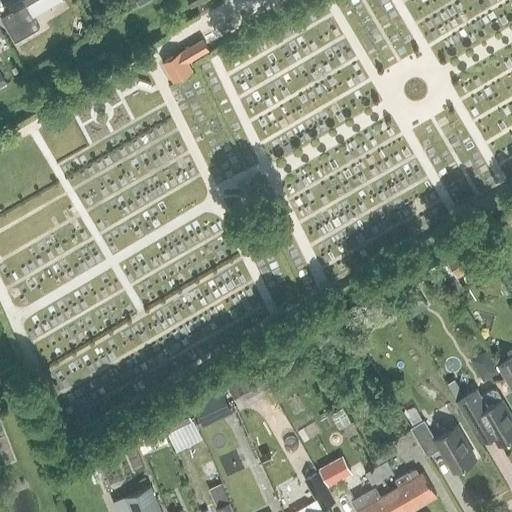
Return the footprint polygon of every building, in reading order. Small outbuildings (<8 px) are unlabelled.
[(7,0),(13,10),(0,17),(15,42),(39,28),(25,4),(30,0),(7,0)] [(188,62),(208,50),(202,39),(162,62),(173,82),(193,70),(188,62)] [(266,190),(257,174),(241,183),(250,199),(266,190)] [(458,278),(479,265),(469,249),(448,262),(458,278)] [(411,318),(428,307),(419,293),(416,295),(410,285),(396,295),(411,318)] [(473,357),(484,377),(498,369),(486,349),(473,357)] [(511,356),(497,365),(511,390),(511,356)] [(241,407),(269,393),(256,367),(228,382),(241,407)] [(196,410),(204,426),(233,412),(221,388),(192,402),(196,410)] [(511,436),(511,416),(497,391),(493,390),(481,396),(477,389),(456,401),(480,441),(493,434),(499,444),(511,436)] [(171,432),(193,422),(186,407),(164,418),(171,432)] [(476,458),(457,426),(435,439),(424,420),(411,428),(427,455),(440,448),(454,471),(476,458)] [(160,424),(137,434),(144,450),(167,440),(160,424)] [(181,445),(177,436),(169,440),(173,449),(181,445)] [(372,451),(379,463),(397,453),(391,440),(372,451)] [(352,473),(342,455),(319,468),(328,486),(352,473)] [(372,484),(394,471),(388,461),(376,467),(365,473),(372,484)] [(317,472),(305,479),(322,508),(334,501),(317,472)] [(412,479),(408,472),(396,479),(400,486),(391,491),(402,511),(406,511),(436,494),(423,472),(412,479)] [(216,509),(217,511),(233,511),(220,482),(207,488),(216,509)] [(161,511),(151,486),(125,497),(131,511),(161,511)] [(359,511),(402,511),(391,491),(381,497),(376,486),(352,500),(359,511)]
